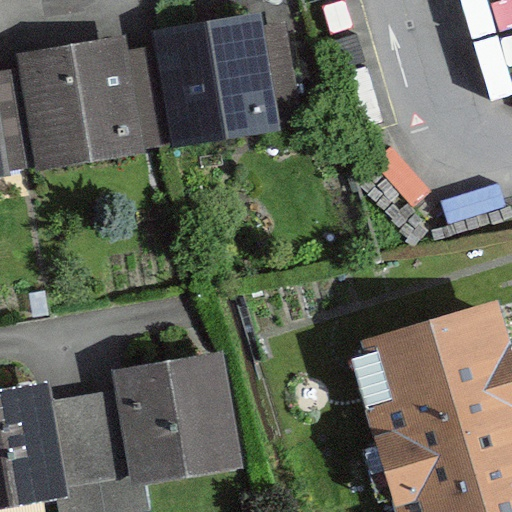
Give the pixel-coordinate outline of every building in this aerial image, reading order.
[(286,121),(263,10),(146,34),(168,145),(286,121)] [(117,37),(18,57),(41,171),(140,151),(117,37)] [(0,127),(0,176),(9,174),(0,127)] [(511,511),(511,480),(461,310),(317,353),(365,511),(511,511)] [(186,366),(79,386),(99,492),(206,472),(186,366)] [(11,394),(0,396),(0,509),(32,504),(11,394)]
